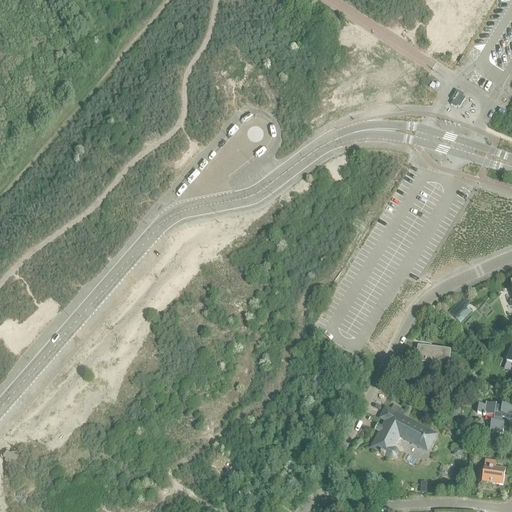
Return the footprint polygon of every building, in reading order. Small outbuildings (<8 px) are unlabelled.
[(457,92),(452,100),(454,101),(451,105),(455,108),(457,106),(459,108),(464,99),(462,98),(463,96),(457,92)] [(415,363),(426,365),(448,368),(450,353),(417,347),(415,363)] [(496,408),(496,405),(485,404),(485,406),(479,405),(477,414),(494,417),(493,423),(491,422),(489,432),(502,434),(504,424),(502,424),(502,420),(511,421),(511,407),(502,406),(502,409),(496,408)] [(382,428),(379,426),(377,425),(374,431),(379,434),(371,449),(381,454),(380,455),(384,457),(384,456),(390,459),(393,459),(395,458),(397,456),(397,453),(397,452),(396,451),(394,449),(393,449),(399,437),(427,452),(436,435),(402,417),(404,413),(393,407),(391,412),(386,409),(380,419),(385,422),(382,428)] [(37,451),(36,448),(13,452),(7,448),(0,455),(0,457),(5,463),(5,473),(11,494),(14,492),(14,493),(12,494),(11,497),(19,505),(25,503),(35,500),(45,497),(37,451)] [(209,466),(206,472),(206,474),(213,478),(215,477),(219,472),(218,470),(226,474),(231,464),(215,455),(209,465),(211,466),(209,466)] [(485,461),(481,483),(503,486),(505,471),(495,469),(496,463),(485,461)]
